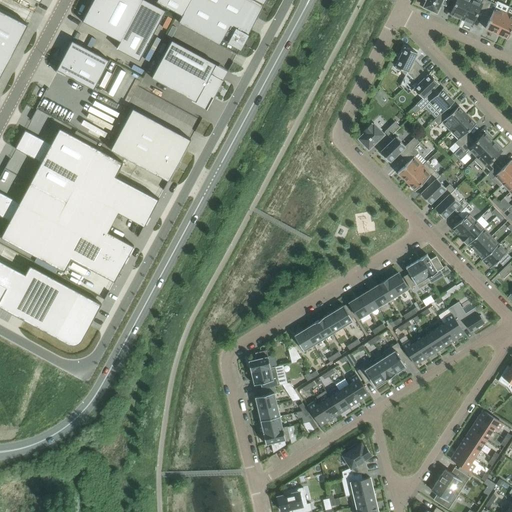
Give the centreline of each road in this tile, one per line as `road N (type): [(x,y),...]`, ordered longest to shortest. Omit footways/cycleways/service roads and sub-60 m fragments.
road 1 (tertiary): [(307,0),(92,397),(76,417),(27,446)]
road 2 (unclassified): [(289,0),(91,362),(61,364),(0,330)]
road 3 (residential): [(253,485),(225,350),(419,229)]
road 4 (residential): [(397,12),(337,132),(419,229)]
road 5 (residential): [(393,496),(417,476),(511,328)]
road 6 (residential): [(511,326),(373,411)]
road 7 (residential): [(373,411),(253,485)]
road 8 (unclassified): [(66,0),(0,124)]
road 9 (residential): [(424,29),(429,46),(511,132)]
road 10 (residential): [(419,229),(511,324)]
